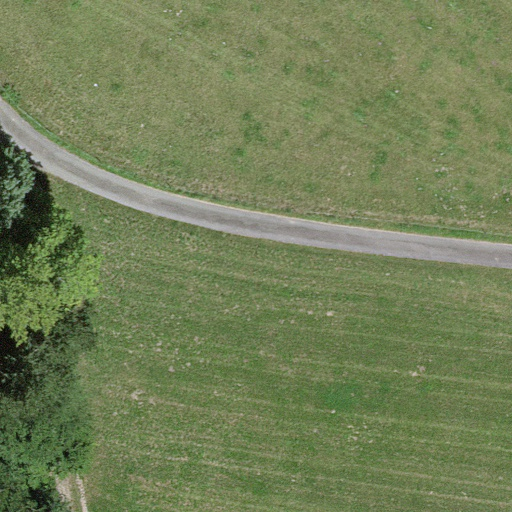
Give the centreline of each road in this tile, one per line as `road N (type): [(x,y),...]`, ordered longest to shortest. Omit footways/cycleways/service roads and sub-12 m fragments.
road 1 (unclassified): [(0,122),(62,167),(192,209),(511,256)]
road 2 (track): [(75,511),(0,205)]
